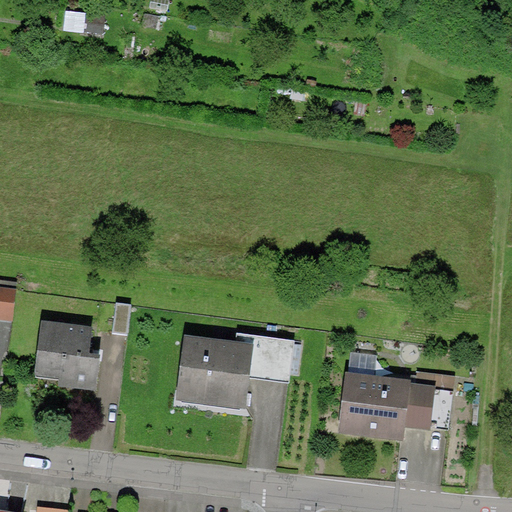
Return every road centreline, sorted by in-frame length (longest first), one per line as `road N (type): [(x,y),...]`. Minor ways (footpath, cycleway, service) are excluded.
road 1 (residential): [(0,451),(285,490)]
road 2 (residential): [(285,490),(511,511)]
